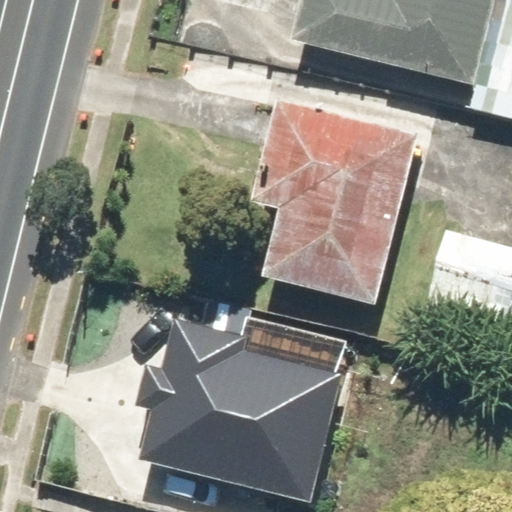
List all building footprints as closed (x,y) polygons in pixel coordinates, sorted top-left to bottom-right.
[(314,0),(304,44),(477,87),(498,0),(314,0)] [(511,22),(491,115),(511,119),(511,22)] [(426,144),(291,107),(259,223),(308,237),(294,286),(380,309),(426,144)] [(511,252),(452,236),(431,310),(511,331),(511,252)] [(136,456),(314,497),(346,359),(168,318),(136,456)]
